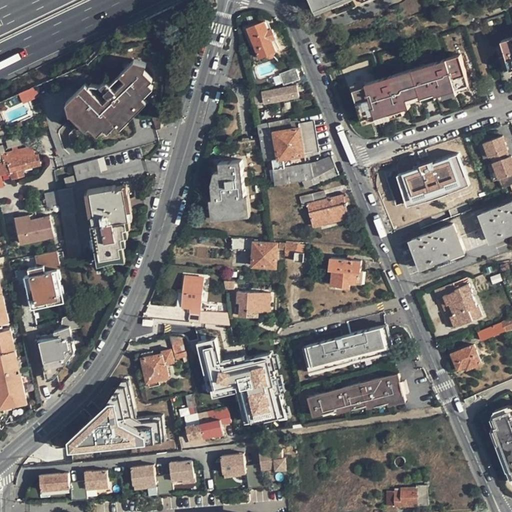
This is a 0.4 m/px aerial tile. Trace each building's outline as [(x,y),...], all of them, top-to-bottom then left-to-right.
[(314,0),(319,10),(342,0),(314,0)] [(268,29),(265,21),(249,27),(260,56),(267,53),(268,55),(270,55),(273,55),(274,54),(275,52),(274,50),(276,49),(272,37),(276,36),(273,27),(268,29)] [(511,35),(503,38),(511,68),(511,67),(511,35)] [(462,53),(413,68),(421,94),(422,98),(436,94),(437,96),(458,89),(457,87),(471,83),(462,53)] [(72,107),(87,123),(96,131),(102,125),(110,117),(115,121),(140,95),(136,90),(146,81),(150,76),(142,68),(137,65),(139,60),(131,58),(117,72),(123,78),(125,80),(118,89),(115,86),(109,80),(108,81),(105,78),(102,78),(98,82),(109,92),(111,95),(102,104),(89,92),(91,90),(92,88),(84,81),(64,101),(67,108),(72,107)] [(300,78),(296,67),(281,72),(285,83),(300,78)] [(409,98),(421,94),(413,68),(367,81),(368,84),(354,88),(363,118),(376,113),(377,116),(412,106),(409,98)] [(123,78),(115,86),(118,89),(125,80),(123,78)] [(150,85),(146,81),(136,90),(140,95),(150,85)] [(24,101),(41,95),(37,84),(20,91),(24,101)] [(297,84),(263,90),(265,101),(300,95),(297,84)] [(102,100),(91,90),(89,92),(102,104),(111,95),(109,92),(102,100)] [(257,103),(265,101),(263,90),(255,92),(257,103)] [(144,99),(140,95),(115,121),(119,125),(144,99)] [(83,128),(87,123),(72,107),(67,108),(68,113),(83,128)] [(107,130),(115,121),(110,117),(102,125),(107,130)] [(274,121),(275,130),(293,126),(292,120),(291,117),(274,121)] [(288,165),(307,162),(304,153),(306,152),(301,122),(300,119),(292,120),(293,126),(275,130),(279,158),(287,157),(288,165)] [(307,162),(318,159),(315,152),(319,151),(313,119),(301,122),(306,152),(304,153),(307,162)] [(264,160),(273,158),(279,158),(275,130),(274,121),(259,124),(264,160)] [(491,156),(494,162),(509,156),(507,150),(508,149),(505,141),(503,137),(503,135),(484,142),(489,157),(491,156)] [(452,143),(433,150),(443,177),(462,171),(452,143)] [(9,162),(11,170),(12,177),(24,174),(23,168),(41,165),(39,152),(35,153),(33,145),(19,149),(13,150),(2,152),(4,162),(9,162)] [(0,172),(11,170),(9,162),(4,162),(2,152),(1,149),(0,148),(0,172)] [(332,155),(318,159),(307,162),(288,165),(275,168),(274,168),(275,184),(303,180),(311,178),(313,184),(340,174),(332,155)] [(509,156),(494,162),(504,188),(511,185),(511,184),(511,155),(509,156)] [(108,168),(105,156),(98,158),(102,170),(108,168)] [(273,158),(275,168),(288,165),(287,157),(279,158),(273,158)] [(102,172),(102,170),(98,158),(74,164),(78,178),(102,172)] [(216,170),(217,196),(215,197),(217,214),(248,211),(243,158),(221,161),(222,169),(216,170)] [(380,194),(408,182),(418,178),(411,160),(385,171),(372,176),(380,194)] [(369,168),(372,176),(385,171),(382,163),(369,168)] [(74,184),(76,181),(74,174),(65,176),(67,186),(74,184)] [(306,187),(313,184),(311,178),(303,180),(306,187)] [(423,190),(418,178),(408,182),(413,194),(423,190)] [(116,183),(90,188),(95,212),(93,212),(94,221),(96,221),(102,255),(122,251),(120,242),(124,242),(123,234),(126,233),(125,225),(128,224),(127,217),(129,216),(124,184),(117,185),(116,183)] [(73,186),(59,189),(61,201),(63,213),(75,211),(78,211),(73,186)] [(48,203),(61,201),(59,189),(46,190),(48,203)] [(340,219),(349,216),(343,194),(327,197),(325,190),(300,196),(303,204),(309,203),(314,225),(340,219)] [(486,227),(490,238),(504,232),(505,234),(511,231),(511,200),(482,212),(488,227),(486,227)] [(82,256),(75,211),(63,213),(68,246),(70,258),(82,256)] [(15,217),(16,222),(30,219),(28,214),(15,217)] [(16,222),(21,242),(55,234),(50,214),(32,218),(30,214),(28,214),(30,219),(16,222)] [(416,254),(420,264),(434,259),(435,261),(452,255),(451,253),(466,247),(462,236),(459,237),(454,223),(412,239),(418,253),(416,254)] [(506,236),(505,234),(504,232),(490,238),(492,241),(506,236)] [(255,238),(240,237),(234,237),(233,248),(239,247),(255,249),(254,264),(277,266),(279,242),(256,240),(255,238)] [(285,258),(295,259),(296,251),(305,251),(306,243),(298,243),(298,241),(286,240),(285,258)] [(467,251),(466,247),(451,253),(452,255),(453,256),(467,251)] [(36,254),(37,258),(58,253),(57,249),(36,254)] [(61,267),(58,253),(37,258),(38,265),(29,268),(31,274),(26,275),(33,308),(65,301),(58,267),(61,267)] [(359,271),(362,271),(363,259),(332,256),(331,268),(334,268),(333,282),(352,284),(352,281),(358,281),(359,271)] [(436,263),(435,261),(434,259),(420,264),(422,268),(436,263)] [(5,375),(3,376),(4,382),(1,383),(2,390),(0,390),(0,398),(4,398),(5,403),(21,400),(29,398),(23,369),(20,369),(19,365),(15,366),(14,358),(20,357),(5,291),(0,292),(0,282),(0,283),(0,279),(0,278),(2,279),(0,268),(0,369),(4,369),(5,375)] [(190,308),(189,321),(232,325),(229,311),(202,309),(204,276),(186,275),(183,306),(190,308)] [(455,290),(440,295),(453,327),(483,315),(469,276),(453,283),(455,290)] [(439,296),(440,295),(455,290),(453,283),(436,289),(439,296)] [(231,298),(240,298),(240,296),(243,296),(244,290),(232,289),(231,298)] [(240,296),(240,298),(239,313),(249,314),(249,315),(266,316),(266,310),(272,311),(272,292),(249,290),(249,296),(243,296),(240,296)] [(71,327),(82,325),(79,311),(64,316),(62,328),(56,330),(57,335),(41,338),(49,373),(57,372),(76,347),(71,327)] [(356,323),(356,325),(337,329),(342,351),(362,346),(361,345),(391,337),(395,333),(396,329),(396,325),(394,318),(389,315),(356,323)] [(511,317),(503,321),(507,330),(511,327),(511,317)] [(479,330),(481,336),(483,339),(507,330),(503,321),(479,330)] [(471,339),(481,336),(479,330),(470,334),(471,339)] [(172,335),(177,353),(187,350),(183,333),(172,335)] [(482,362),(475,344),(453,352),(459,368),(468,365),(468,367),(482,362)] [(149,380),(159,378),(170,376),(168,362),(176,361),(173,347),(162,349),(163,352),(142,357),(148,381),(149,380)] [(218,363),(215,352),(193,358),(196,369),(195,369),(201,392),(225,386),(220,363),(218,363)] [(283,358),(290,389),(296,387),(300,386),(293,356),(283,358)] [(400,371),(363,381),(367,401),(369,406),(377,404),(376,400),(389,397),(390,404),(407,400),(400,371)] [(253,378),(244,380),(248,401),(257,398),(253,378)] [(354,404),(367,401),(363,381),(310,394),(315,413),(324,411),(324,408),(338,405),(339,410),(355,406),(354,404)] [(113,399),(116,408),(109,409),(112,422),(119,420),(119,424),(130,421),(129,419),(139,417),(134,394),(113,399)] [(21,405),(21,400),(5,403),(4,398),(0,398),(2,409),(21,405)] [(221,419),(203,423),(200,424),(200,422),(191,423),(194,436),(204,434),(205,435),(215,433),(216,435),(225,433),(223,424),(233,421),(230,407),(219,409),(221,419)] [(511,410),(511,411),(510,408),(495,414),(499,424),(496,425),(511,464),(511,410)] [(201,413),(203,423),(221,419),(219,409),(201,413)] [(69,433),(63,427),(50,438),(49,439),(63,454),(69,449),(72,452),(77,449),(76,448),(87,439),(77,426),(69,433)] [(164,438),(152,439),(153,452),(165,450),(164,438)] [(108,446),(107,441),(99,442),(101,458),(118,456),(115,445),(108,446)] [(264,448),(255,449),(256,463),(259,484),(267,483),(266,472),(265,467),(287,465),(288,465),(286,447),(271,449),(271,451),(264,452),(264,448)] [(227,453),(225,453),(226,470),(240,469),(241,472),(250,471),(251,485),(259,484),(256,463),(249,464),(248,456),(241,457),(241,451),(227,453)] [(174,472),(166,472),(168,492),(176,491),(175,483),(174,477),(197,475),(198,475),(196,458),(189,457),(179,458),(180,464),(173,464),(174,472)] [(150,462),(134,463),(136,480),(150,479),(150,482),(160,481),(161,492),(168,492),(166,472),(157,473),(157,465),(150,466),(150,462)] [(112,483),(111,466),(95,468),(95,472),(89,472),(89,477),(81,478),(82,496),(90,495),(89,485),(112,483)] [(82,496),(81,478),(73,478),(72,469),(67,469),(67,472),(63,472),(62,469),(43,471),(44,485),(73,483),(74,497),(82,496)] [(385,489),(385,504),(417,504),(418,503),(428,503),(428,484),(417,484),(417,487),(395,487),(394,490),(385,489)]
